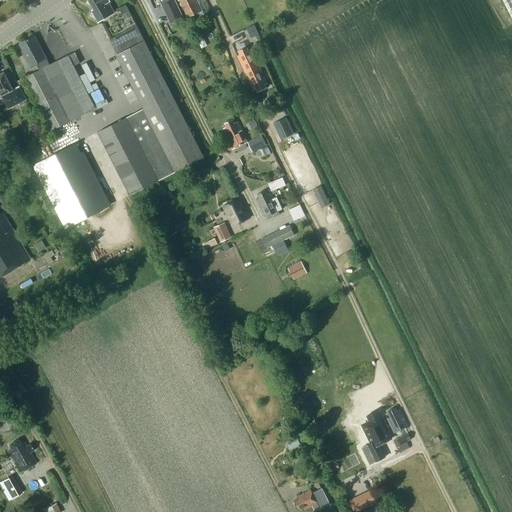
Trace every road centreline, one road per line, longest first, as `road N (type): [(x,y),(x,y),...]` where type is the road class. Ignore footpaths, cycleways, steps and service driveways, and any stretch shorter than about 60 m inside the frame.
road 1 (track): [(140,0),(259,221)]
road 2 (unknown): [(0,394),(27,423),(77,511)]
